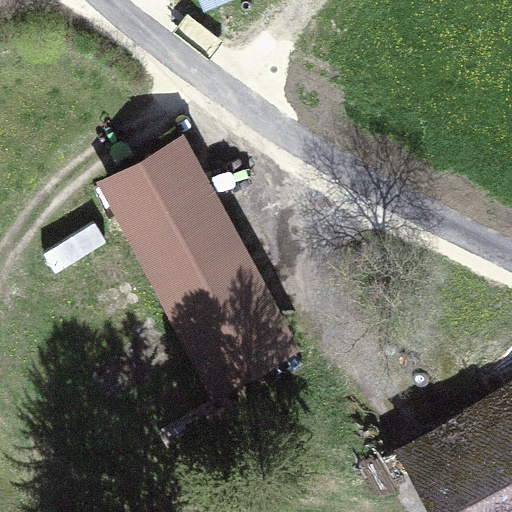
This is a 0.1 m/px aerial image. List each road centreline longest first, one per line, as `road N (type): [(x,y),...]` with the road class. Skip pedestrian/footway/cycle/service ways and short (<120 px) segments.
road 1 (unclassified): [(104,0),(246,109),(511,260)]
road 2 (track): [(246,109),(325,0)]
